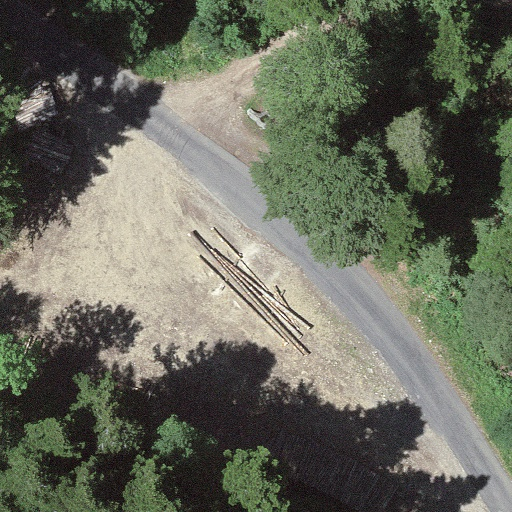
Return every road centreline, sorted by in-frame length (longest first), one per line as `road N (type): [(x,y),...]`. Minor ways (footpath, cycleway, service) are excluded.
road 1 (unclassified): [(506,511),(366,298),(0,1)]
road 2 (track): [(374,0),(342,9),(181,144)]
road 3 (track): [(0,257),(56,238),(181,144)]
road 4 (track): [(181,144),(179,0)]
